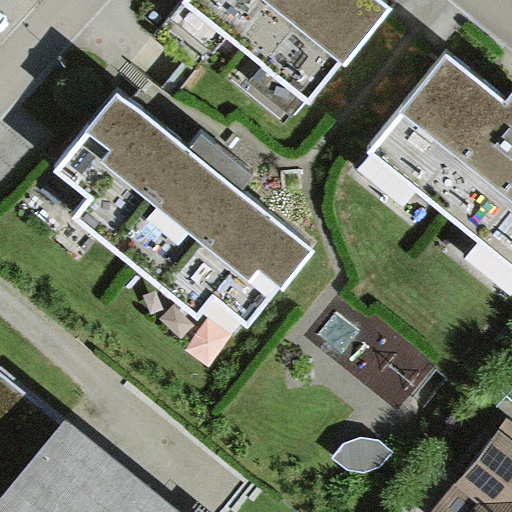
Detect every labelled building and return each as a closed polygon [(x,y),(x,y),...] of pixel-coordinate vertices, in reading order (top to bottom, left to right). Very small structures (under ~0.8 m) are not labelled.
[(190,0),(310,97),(388,1),(387,0),(190,0)] [(511,100),(447,48),(368,144),(511,261),(511,100)] [(189,143),(119,86),(55,163),(90,191),(74,210),(198,311),(214,292),(248,320),(311,242),(241,185),(253,170),(202,128),(189,143)] [(345,300),(319,343),(413,401),(440,358),(345,300)] [(175,511),(0,370),(0,511),(175,511)] [(462,474),(431,511),(511,511),(511,425),(507,422),(464,475),(462,474)] [(347,443),(339,455),(349,464),(365,466),(378,461),(388,451),(378,440),(347,443)]
